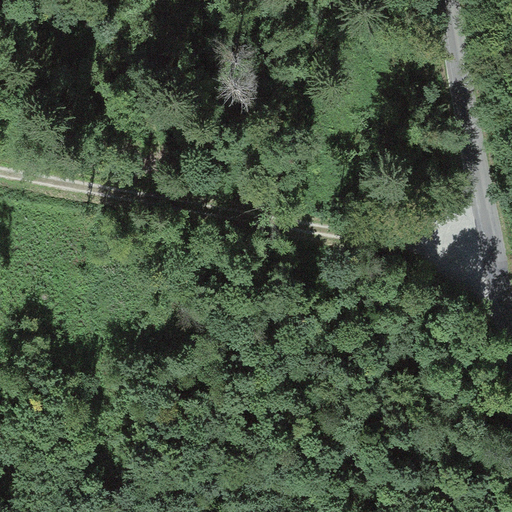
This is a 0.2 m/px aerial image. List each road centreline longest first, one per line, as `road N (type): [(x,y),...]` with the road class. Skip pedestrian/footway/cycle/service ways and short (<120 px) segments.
road 1 (track): [(0,164),(494,261),(511,258)]
road 2 (tertiary): [(449,0),(511,340)]
